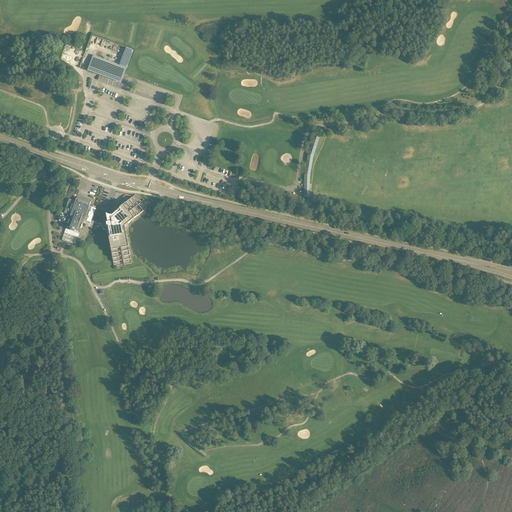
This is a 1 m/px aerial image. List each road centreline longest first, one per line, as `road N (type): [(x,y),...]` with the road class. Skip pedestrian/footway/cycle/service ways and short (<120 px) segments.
road 1 (unclassified): [(462,260),(155,189)]
road 2 (unclassified): [(142,186),(0,139)]
